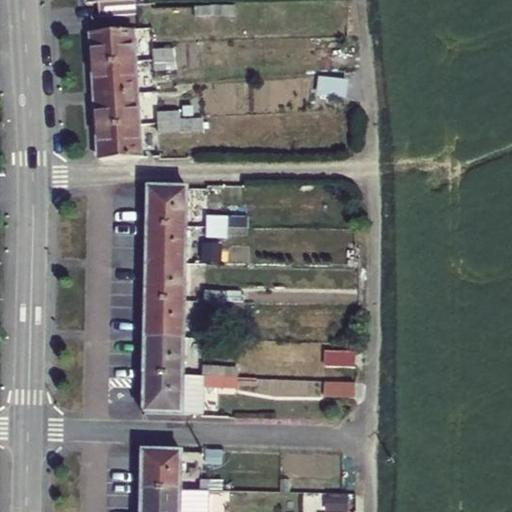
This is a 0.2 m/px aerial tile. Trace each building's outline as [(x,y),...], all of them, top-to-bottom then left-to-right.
[(134,17),(132,0),(94,0),(95,6),(104,5),(105,20),(134,17)] [(98,35),(100,67),(139,65),(137,32),(98,35)] [(350,50),(326,43),(321,59),(346,66),(350,50)] [(160,53),(160,63),(180,61),(179,51),(160,53)] [(181,72),(180,61),(160,63),(161,73),(181,72)] [(100,67),(103,99),(141,97),(139,65),(100,67)] [(318,78),(316,97),(346,99),(347,80),(318,78)] [(141,97),(103,99),(105,131),(143,129),(141,97)] [(163,118),(165,128),(184,127),(184,123),(183,116),(163,118)] [(184,127),(165,128),(165,136),(208,132),(208,121),(184,123),(184,127)] [(143,129),(105,131),(108,163),(146,162),(143,129)] [(148,188),(148,230),(186,230),(187,186),(148,188)] [(207,221),(207,231),(226,231),(246,231),(247,206),(226,206),(226,210),(220,210),(220,221),(207,221)] [(186,230),(148,230),(147,265),(185,266),(186,230)] [(226,231),(207,231),(207,240),(226,240),(226,231)] [(352,232),(329,232),(329,243),(352,243),(352,232)] [(147,265),(146,302),(184,303),(185,266),(147,265)] [(225,295),(206,295),(206,303),(225,303),(225,295)] [(184,303),(146,302),(146,341),(183,342),(184,303)] [(225,303),(206,303),(206,315),(225,316),(225,303)] [(182,380),(183,342),(146,341),(145,378),(182,380)] [(184,341),(184,365),(198,366),(198,341),(184,341)] [(355,357),(326,356),(326,369),(355,370),(355,357)] [(203,370),(203,380),(235,381),(235,370),(203,370)] [(145,378),(144,416),(179,417),(179,418),(199,419),(200,389),(235,389),(235,381),(203,380),(182,380),(145,378)] [(358,386),(331,385),(330,399),(357,400),(358,386)] [(220,399),(220,419),(231,419),(232,400),(220,399)] [(141,450),(141,486),(178,487),(179,450),(141,450)] [(200,488),(221,488),(221,479),(201,478),(200,488)] [(200,488),(178,487),(141,486),(140,511),(200,511),(201,499),(221,499),(221,488),(200,488)] [(351,495),(328,495),(328,506),(350,507),(351,495)]
